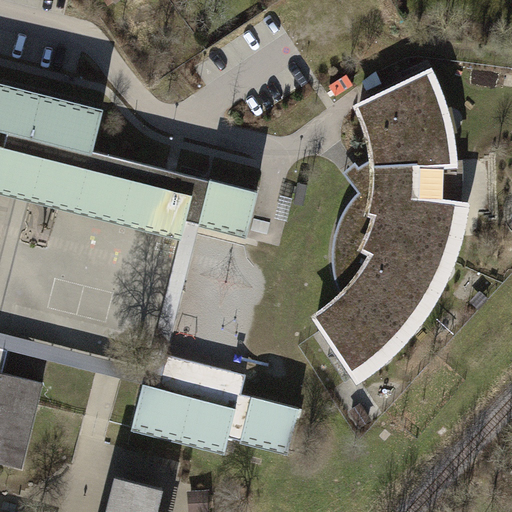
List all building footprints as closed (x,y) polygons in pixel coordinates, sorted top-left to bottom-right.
[(132,0),(100,0),(113,16),(132,0)] [(424,71),(348,109),(352,122),(363,148),(365,185),(358,195),(344,209),(331,235),(329,268),(341,292),(302,317),(312,332),(348,388),(378,367),(408,334),(430,301),(449,261),(459,223),(459,203),(456,160),(454,144),(443,106),(424,71)] [(0,196),(172,242),(177,221),(236,237),(248,192),(96,152),(107,110),(0,81),(0,196)] [(164,395),(142,388),(129,429),(226,458),(229,449),(282,465),(299,412),(238,393),(242,379),(175,359),(164,395)] [(0,466),(24,472),(45,384),(2,373),(0,382),(0,466)] [(119,475),(108,511),(171,511),(159,508),(164,487),(119,475)]
